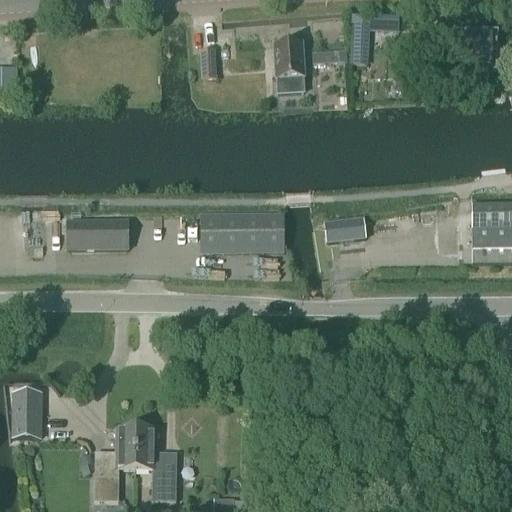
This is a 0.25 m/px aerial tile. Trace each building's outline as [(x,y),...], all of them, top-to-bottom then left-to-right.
[(364,68),(366,52),(367,29),(351,28),(349,67),(364,68)] [(450,41),(430,41),(430,79),(451,78),(451,75),(454,75),(454,80),(464,80),(464,86),(478,86),(478,92),(497,91),(496,79),(496,37),(479,37),(470,37),(454,37),(454,40),(450,40),(450,41)] [(304,82),(301,49),(272,51),(275,81),(275,84),(276,103),(290,102),(288,83),(304,82)] [(202,85),(215,84),(214,54),(200,54),(202,85)] [(312,69),(346,66),(346,55),(311,58),(312,69)] [(511,210),(470,211),(471,246),(471,268),(511,267),(511,210)] [(277,218),(200,218),(200,264),(277,265),(277,218)] [(362,223),(323,228),(326,248),(364,243),(362,223)] [(67,255),(127,255),(126,226),(66,227),(67,255)] [(38,445),(39,400),(12,400),(12,444),(38,445)] [(134,475),(135,434),(115,434),(115,458),(94,458),(93,507),(117,507),(118,475),(134,475)] [(155,459),(155,434),(135,434),(134,475),(151,476),(151,508),(175,508),(175,459),(155,459)]
